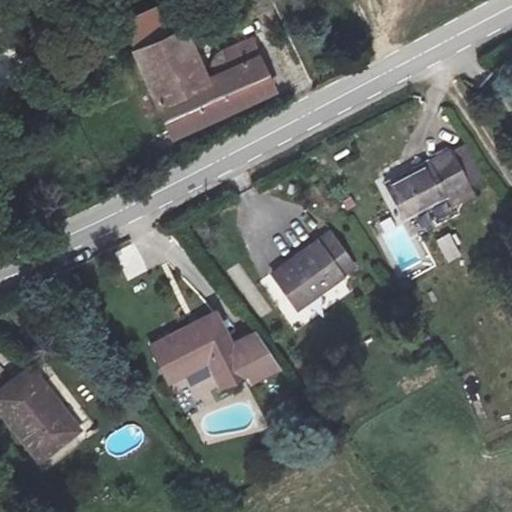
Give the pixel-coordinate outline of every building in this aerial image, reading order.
[(159,0),(129,17),(139,39),(182,20),(173,0),(159,0)] [(182,20),(139,39),(178,127),(274,83),(252,35),(228,47),(231,55),(203,66),(182,20)] [(467,143),(454,150),(467,180),(481,174),(467,143)] [(467,180),(454,150),(383,186),(403,222),(448,197),(455,207),(475,197),(467,180)] [(317,241),(273,274),(297,311),(356,267),(330,235),(319,244),(317,241)] [(217,313),(150,347),(169,383),(208,362),(223,389),(250,375),(217,313)] [(31,367),(0,392),(0,410),(40,463),(81,430),(31,367)]
